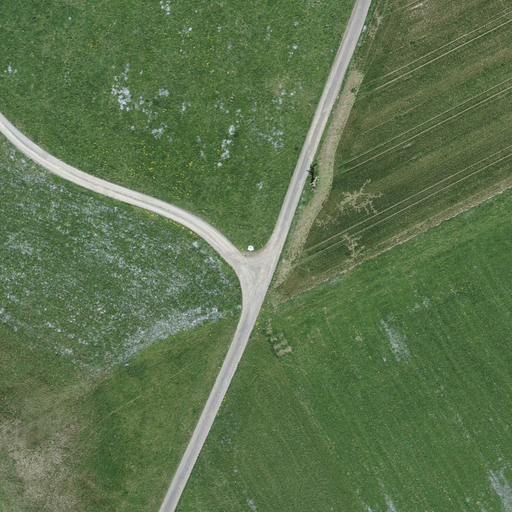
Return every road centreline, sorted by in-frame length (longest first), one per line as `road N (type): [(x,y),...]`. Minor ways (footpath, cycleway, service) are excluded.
road 1 (unclassified): [(261,281),(191,219),(46,158),(0,120)]
road 2 (unclassified): [(261,281),(364,0)]
road 3 (unclassified): [(166,511),(261,281)]
